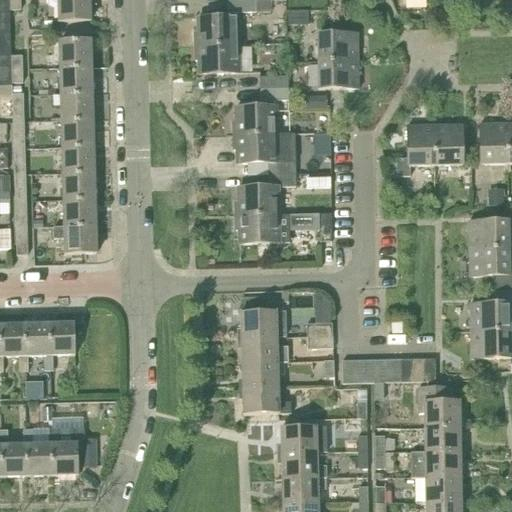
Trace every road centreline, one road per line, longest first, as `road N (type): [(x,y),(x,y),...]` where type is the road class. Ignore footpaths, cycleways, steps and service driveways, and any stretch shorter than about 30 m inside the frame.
road 1 (residential): [(140,283),(365,281),(362,138)]
road 2 (unclassified): [(140,283),(133,0)]
road 3 (unclassified): [(112,511),(142,411),(140,283)]
road 4 (residential): [(0,287),(140,283)]
